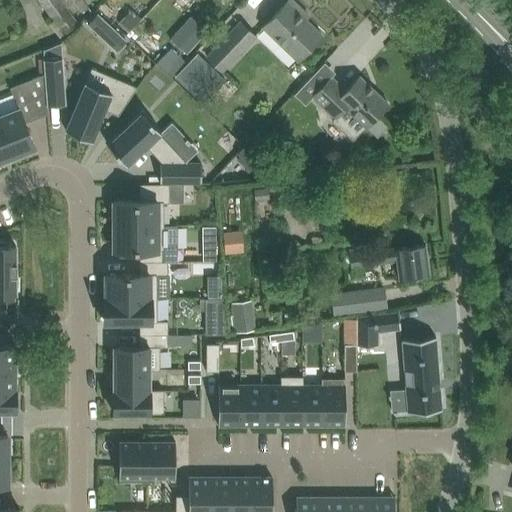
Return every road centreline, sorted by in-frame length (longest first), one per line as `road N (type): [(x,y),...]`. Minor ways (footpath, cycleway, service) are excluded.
road 1 (residential): [(463,441),(468,337),(448,113),(441,75),(423,42),(383,0)]
road 2 (residential): [(0,190),(55,189),(76,211),(81,511)]
road 3 (residential): [(198,466),(351,465),(350,442),(463,441)]
